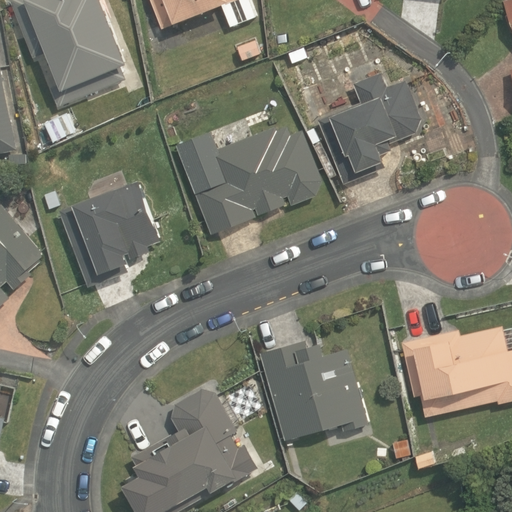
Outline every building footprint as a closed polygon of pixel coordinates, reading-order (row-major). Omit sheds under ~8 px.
[(12,0),(35,58),(49,52),(62,83),(54,86),(61,106),(128,78),(121,64),(128,61),(103,0),(12,0)] [(154,0),(165,26),(224,2),(228,14),(227,14),(232,27),(259,16),(253,0),(154,0)] [(0,151),(19,148),(0,54),(0,151)] [(354,82),(362,101),(320,118),(346,184),(389,167),(385,160),(387,159),(384,152),(394,148),(391,142),(418,132),(424,117),(408,78),(388,85),(383,71),(354,82)] [(69,113),(46,124),(55,144),(78,133),(69,113)] [(212,131),(180,144),(214,231),(256,214),(253,208),(258,206),(261,213),(287,202),(284,196),(290,194),(294,204),(318,194),(325,180),(305,129),(293,134),(289,125),(279,130),(277,126),(219,149),(212,131)] [(76,203),(61,209),(91,286),(131,270),(127,262),(134,259),(133,257),(153,250),(150,244),(164,239),(140,178),(75,202),(76,203)] [(40,251),(43,248),(0,199),(0,304),(8,297),(5,294),(8,291),(2,286),(9,281),(14,287),(33,271),(28,266),(42,253),(40,251)] [(462,328),(405,341),(416,395),(424,393),(428,414),(499,399),(500,403),(511,400),(511,347),(510,348),(505,324),(463,333),(462,328)] [(307,339),(262,351),(287,439),(341,423),(344,431),(371,424),(349,348),(326,355),(322,342),(309,346),(307,339)] [(173,417),(180,428),(133,455),(158,499),(169,492),(175,504),(210,484),(213,489),(236,476),(238,480),(255,470),(234,433),(240,430),(218,391),(204,387),(178,402),(173,417)]
